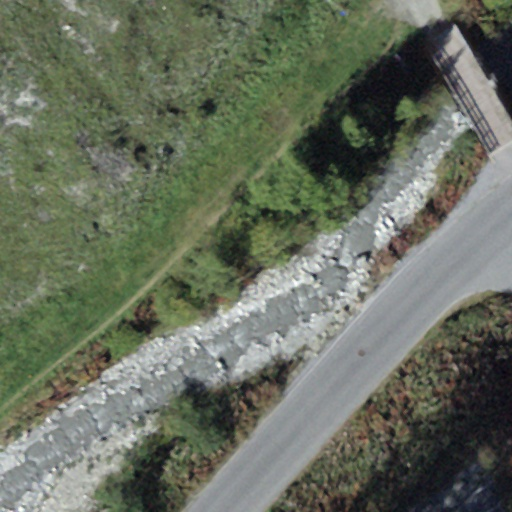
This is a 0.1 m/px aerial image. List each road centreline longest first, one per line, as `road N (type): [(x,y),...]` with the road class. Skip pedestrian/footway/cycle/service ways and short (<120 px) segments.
road 1 (track): [(0,392),(132,286),(421,0)]
road 2 (unclassified): [(214,511),(511,209)]
